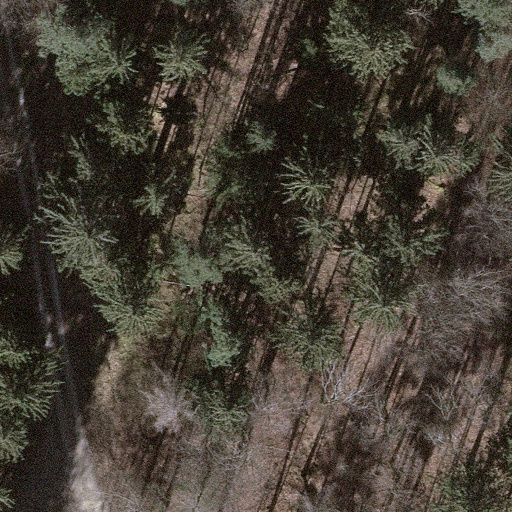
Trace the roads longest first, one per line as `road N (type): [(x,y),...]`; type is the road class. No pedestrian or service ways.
road 1 (track): [(0,21),(48,420)]
road 2 (track): [(0,423),(48,420),(68,511)]
